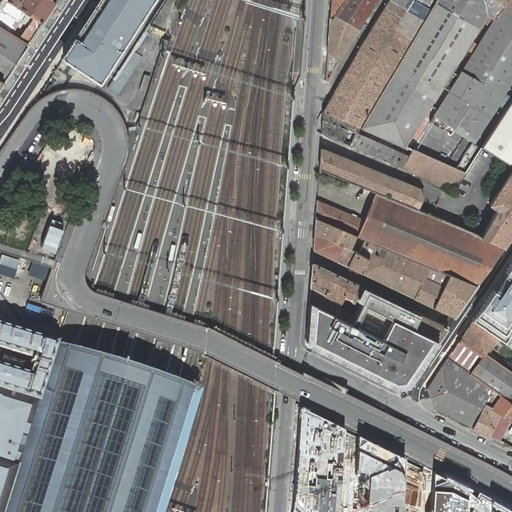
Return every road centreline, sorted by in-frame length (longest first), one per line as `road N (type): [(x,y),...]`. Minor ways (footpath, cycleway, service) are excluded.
road 1 (unclassified): [(0,175),(46,111),(90,107),(111,129),(114,148),(72,264),(71,285),(81,298),(205,340),(511,492)]
road 2 (residential): [(318,0),(292,355)]
road 3 (residential): [(405,409),(511,244)]
road 4 (residential): [(292,355),(280,511)]
road 5 (residential): [(84,0),(0,124)]
road 6 (unknown): [(283,465),(419,511)]
road 7 (residential): [(405,409),(292,355)]
